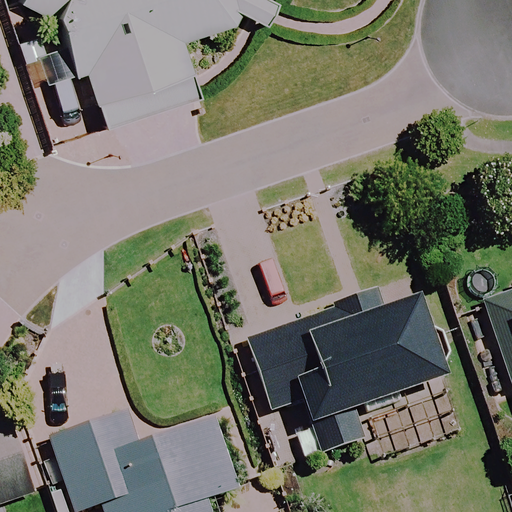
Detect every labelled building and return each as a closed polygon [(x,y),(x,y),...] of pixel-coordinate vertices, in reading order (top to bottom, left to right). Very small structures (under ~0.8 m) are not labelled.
[(258,0),(21,0),(12,23),(59,43),(62,35),(72,75),(80,73),(94,132),(204,106),(190,47),(239,36),(235,18),(264,29),(273,6),(259,1),(258,0)] [(247,343),(275,416),(298,407),(318,461),(373,439),(362,409),(449,376),(412,279),(247,343)] [(511,295),(484,305),(511,388),(511,295)] [(211,511),(208,502),(239,492),(217,425),(136,451),(125,419),(53,442),(75,511),(88,511),(102,507),(103,511),(211,511)] [(0,507),(32,497),(9,426),(0,428),(0,507)]
